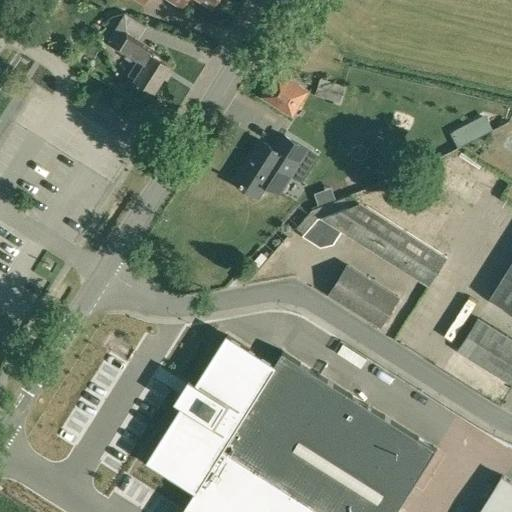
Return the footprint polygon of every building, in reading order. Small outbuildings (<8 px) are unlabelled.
[(136,43),(146,27),(125,12),(109,38),(119,44),(116,48),(137,61),(128,74),(135,78),(134,79),(155,92),(171,65),(136,43)] [(312,52),(321,36),(305,26),(296,42),(312,52)] [(51,32),(42,28),(38,34),(46,40),(51,32)] [(291,113),(306,90),(278,72),(263,95),(291,113)] [(340,102),(343,93),(343,91),(320,84),(316,94),(340,102)] [(493,130),(490,126),(485,116),(475,122),(458,130),(466,144),(493,130)] [(312,152),(288,137),(279,152),(261,140),(235,181),(259,196),(266,184),(279,192),(296,164),(302,168),(312,152)] [(447,256),(360,202),(317,217),(302,235),(320,246),(333,243),(342,229),(430,284),(447,256)] [(255,261),(261,266),(269,257),(263,252),(255,261)] [(511,310),(511,261),(490,297),(511,310)] [(380,325),(398,296),(347,264),(329,293),(380,325)] [(511,384),(511,337),(477,316),(456,349),(511,384)] [(306,327),(331,340),(335,332),(310,318),(306,327)] [(275,362),(227,332),(146,459),(195,489),(183,507),(190,511),(395,511),(436,448),(283,351),(275,362)] [(110,361),(98,384),(115,392),(126,369),(110,361)] [(478,511),(511,511),(511,480),(503,474),(478,511)]
